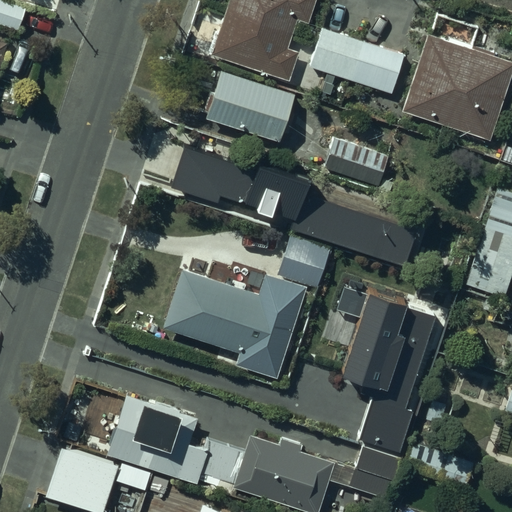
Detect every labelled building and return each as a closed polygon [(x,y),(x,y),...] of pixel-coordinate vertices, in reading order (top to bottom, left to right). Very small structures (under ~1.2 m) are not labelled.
[(0,0),(0,25),(10,29),(18,6),(0,0)] [(307,0),(220,0),(203,53),(281,79),(290,51),(280,47),(290,19),(300,22),(307,0)] [(313,28),(301,66),(384,92),(396,54),(313,28)] [(507,62),(419,34),(394,111),(482,140),(507,62)] [(286,93),(211,69),(196,118),(271,141),(286,93)] [(380,154),(326,136),(316,167),(370,185),(380,154)] [(511,148),(485,140),(480,154),(511,164),(511,148)] [(237,160),(186,145),(170,197),(221,212),(222,209),(238,214),(246,187),(231,182),(237,160)] [(511,250),(511,193),(491,187),(460,283),(498,295),(511,250)] [(281,234),(268,273),(309,286),(322,246),(281,234)] [(249,291),(172,267),(154,327),(230,351),(226,364),(266,376),(269,368),(274,370),(300,286),(255,273),(249,291)] [(416,328),(362,309),(343,362),(324,356),(311,393),(363,412),(368,399),(388,406),(416,328)] [(103,502),(133,511),(139,511),(154,464),(237,491),(239,483),(315,506),(331,455),(298,445),(300,439),(280,432),(278,438),(249,428),(244,443),(206,431),(202,442),(183,436),(192,409),(75,373),(39,489),(101,508),(103,502)] [(511,390),(504,388),(497,408),(511,413),(511,390)] [(398,450),(361,438),(354,459),(356,459),(349,478),(388,491),(394,472),(392,471),(398,450)] [(403,442),(395,466),(457,487),(465,463),(403,442)]
